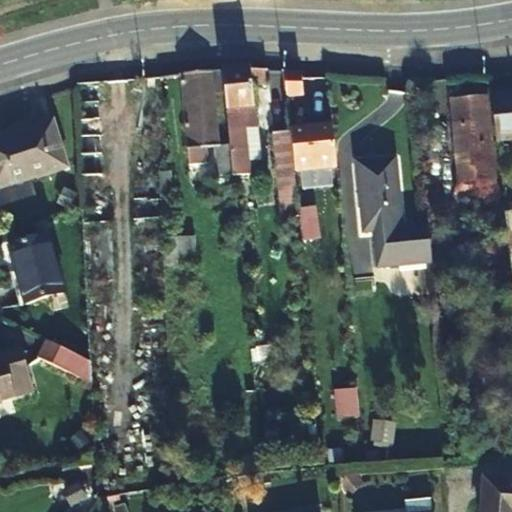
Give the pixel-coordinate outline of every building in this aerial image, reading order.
[(253,69),(254,81),(265,80),(265,68),(253,69)] [(232,162),(233,178),(248,176),(243,112),(254,111),(251,81),(250,69),(222,72),(225,97),(230,148),(232,162)] [(215,150),(220,149),(216,98),(225,97),(222,72),(183,77),(189,152),(215,150)] [(302,98),(301,72),(284,72),(285,98),(302,98)] [(157,79),(161,111),(176,110),(174,78),(157,79)] [(511,99),(494,101),(498,142),(511,140),(511,99)] [(499,197),(490,101),(453,105),(463,200),(499,197)] [(306,121),(306,118),(290,120),(291,131),(294,162),(336,159),(332,116),(316,117),(313,121),(306,121)] [(53,124),(0,138),(0,186),(65,169),(53,124)] [(280,192),(297,191),(294,162),(291,131),(274,132),(280,192)] [(230,148),(220,149),(215,150),(216,164),(232,162),(230,148)] [(374,232),(378,267),(431,263),(429,225),(401,228),(395,160),(358,163),(363,233),(374,232)] [(233,178),(232,162),(216,164),(219,179),(233,178)] [(173,172),(159,174),(160,198),(174,198),(173,172)] [(297,191),(280,192),(283,216),(299,214),(297,191)] [(49,236),(9,249),(27,306),(67,294),(49,236)] [(166,267),(196,266),(195,237),(165,238),(166,267)] [(40,358),(94,385),(93,364),(90,363),(47,342),(40,358)] [(12,361),(0,364),(0,413),(43,402),(29,352),(11,356),(12,361)] [(511,511),(511,473),(480,476),(483,511),(511,511)]
